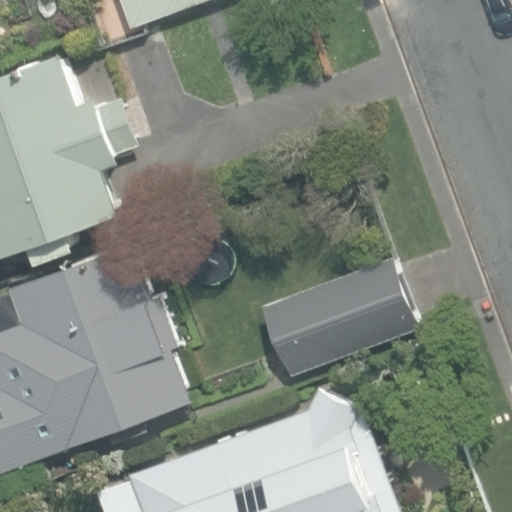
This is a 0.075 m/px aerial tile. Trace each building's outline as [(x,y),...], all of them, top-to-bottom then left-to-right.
[(125,0),(134,23),(198,0),(125,0)] [(39,242),(45,258),(86,244),(80,226),(134,208),(118,161),(177,142),(164,101),(194,91),(169,18),(0,74),(0,247),(2,254),(39,242)] [(47,376),(72,445),(202,397),(184,347),(192,344),(171,286),(162,290),(144,240),(0,292),(0,349),(14,389),(47,376)] [(297,372),(426,325),(399,253),(271,300),(297,372)] [(404,511),(401,508),(371,416),(370,398),(330,377),(320,403),(140,466),(156,511),(404,511)]
